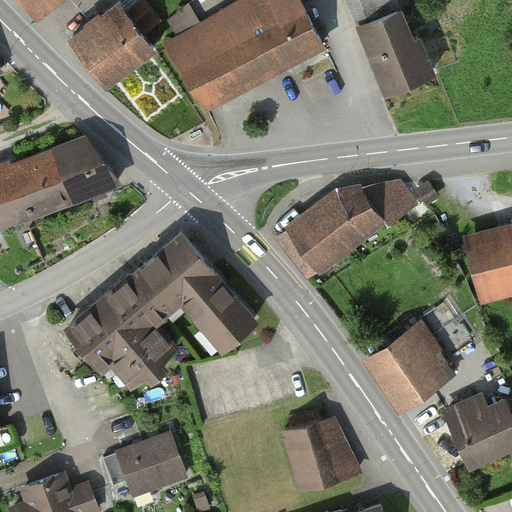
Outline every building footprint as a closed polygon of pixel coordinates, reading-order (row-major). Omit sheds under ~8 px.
[(23,0),(39,20),(65,0),(23,0)] [(119,0),(70,37),(109,88),(158,51),(119,0)] [(239,0),(168,39),(208,112),(326,47),(300,0),(239,0)] [(347,0),(358,26),(407,7),(404,0),(347,0)] [(407,7),(358,26),(386,94),(434,75),(407,7)] [(88,134),(0,167),(0,232),(126,184),(88,134)] [(417,185),(423,202),(438,196),(431,179),(417,185)] [(281,230),(317,279),(419,204),(403,182),(336,189),(281,230)] [(511,225),(464,238),(482,301),(511,292),(511,225)] [(182,233),(64,333),(102,378),(115,367),(135,391),(181,352),(161,328),(191,302),(208,323),(237,298),(182,233)] [(426,321),(375,355),(407,403),(458,368),(426,321)] [(446,412),(473,469),(511,450),(511,403),(503,385),(446,412)] [(295,425),(286,428),(303,484),(348,472),(318,410),(293,416),(295,425)] [(172,431),(104,455),(115,483),(129,478),(134,493),(188,473),(172,431)] [(14,508),(15,511),(87,511),(98,508),(89,483),(70,490),(63,473),(25,486),(31,502),(14,508)]
